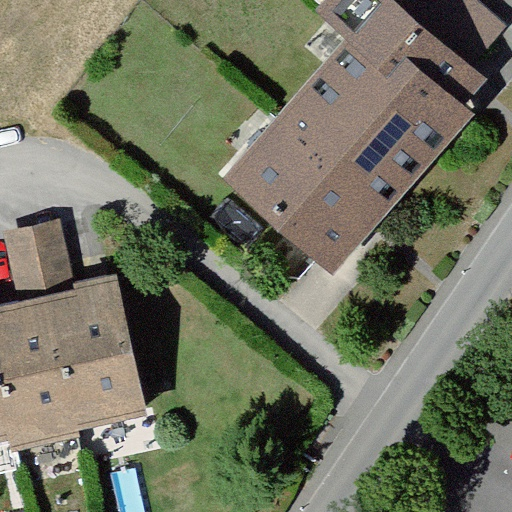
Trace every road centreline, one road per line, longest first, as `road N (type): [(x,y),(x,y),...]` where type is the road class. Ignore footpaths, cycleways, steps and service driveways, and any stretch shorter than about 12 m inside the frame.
road 1 (residential): [(397,416),(101,184),(59,166),(0,172)]
road 2 (tertiary): [(511,247),(397,416)]
